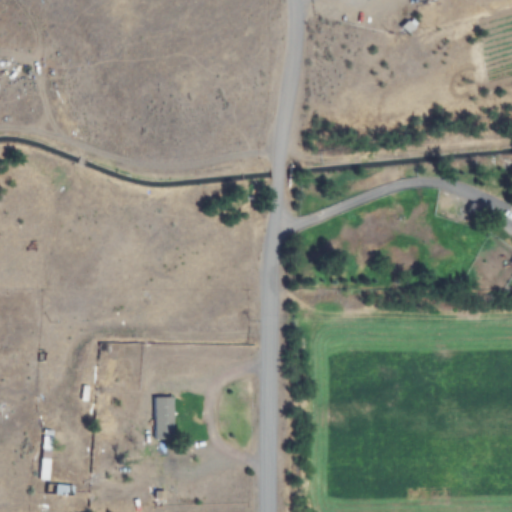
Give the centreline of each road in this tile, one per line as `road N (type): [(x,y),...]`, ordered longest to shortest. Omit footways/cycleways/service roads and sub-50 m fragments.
road 1 (residential): [(272,511),(292,0)]
road 2 (residential): [(278,228),(416,178),(468,189),(511,224)]
